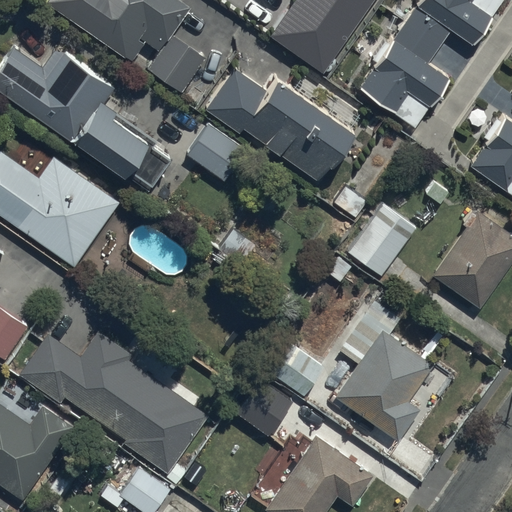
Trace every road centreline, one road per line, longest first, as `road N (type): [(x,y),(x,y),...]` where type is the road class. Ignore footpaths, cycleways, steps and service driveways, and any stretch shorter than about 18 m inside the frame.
road 1 (residential): [(511,22),(439,125)]
road 2 (residential): [(442,511),(511,414)]
